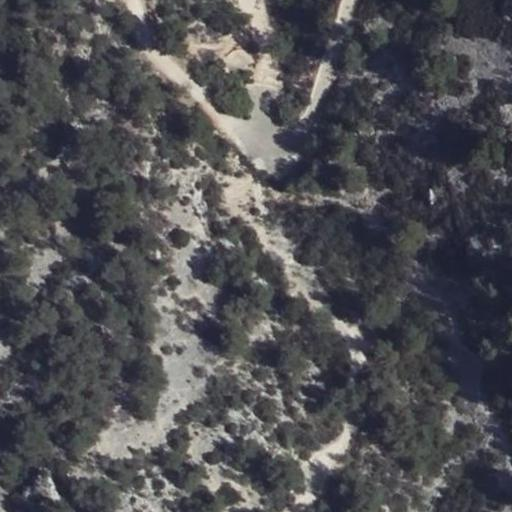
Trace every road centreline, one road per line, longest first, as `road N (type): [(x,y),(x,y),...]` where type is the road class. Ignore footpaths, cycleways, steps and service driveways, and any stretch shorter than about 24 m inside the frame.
road 1 (track): [(131,0),(142,39),(274,149)]
road 2 (track): [(274,149),(306,133),(349,0)]
road 3 (track): [(249,0),(261,21),(274,149)]
